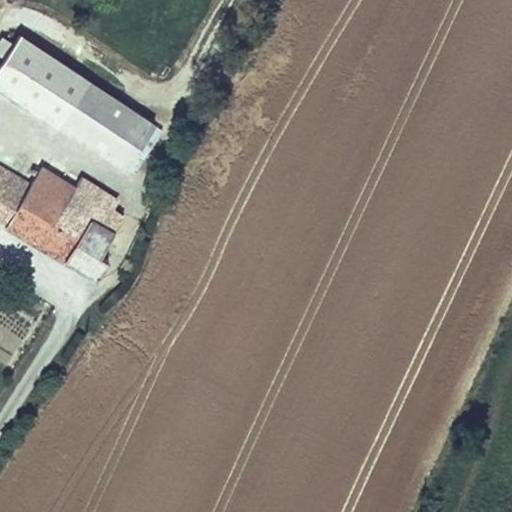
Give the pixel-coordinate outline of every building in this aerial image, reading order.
[(59,115),(86,73),(17,25),(0,50),(0,78),(57,117),(59,115)] [(135,167),(163,125),(86,73),(59,115),(135,167)] [(0,163),(0,213),(7,218),(29,182),(0,163)] [(111,259),(102,254),(117,229),(82,210),(91,194),(75,185),(41,164),(29,182),(7,218),(100,276),(111,259)] [(75,185),(91,194),(97,183),(83,174),(75,185)] [(82,210),(117,229),(125,215),(91,194),(82,210)]
